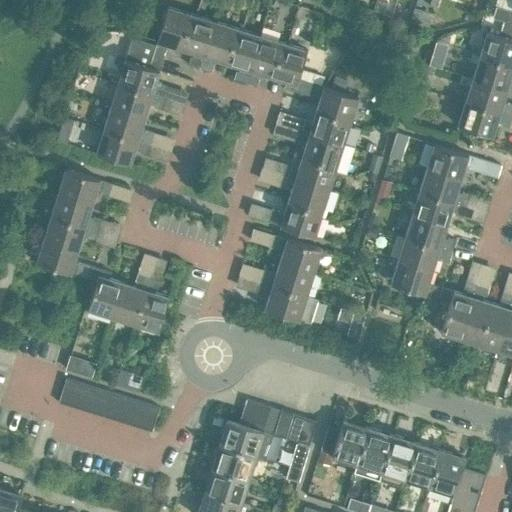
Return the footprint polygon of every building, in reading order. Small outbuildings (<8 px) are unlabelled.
[(189,32),(195,15),(168,7),(168,6),(167,6),(156,41),(157,41),(149,66),(158,69),(165,49),(164,48),(166,43),(177,47),(182,30),(189,32)] [(199,68),(214,21),(195,15),(189,32),(182,30),(177,47),(194,52),(193,57),(190,56),(188,64),(199,68)] [(235,46),(240,29),(214,21),(199,68),(211,71),(213,64),(210,63),(212,58),(222,61),(227,44),(235,46)] [(245,82),(259,35),(240,29),(235,46),(227,44),(222,61),(240,66),(239,72),(236,71),(233,78),(245,82)] [(511,39),(486,31),(486,32),(479,55),(511,65),(511,39)] [(281,60),(286,43),(259,35),(245,82),(256,85),(259,78),(256,77),(258,72),(268,75),(273,58),(281,60)] [(297,78),(306,49),(305,49),(286,43),(281,60),(273,58),(268,75),(286,81),(284,86),(284,87),(307,94),(311,82),(297,78)] [(511,65),(479,55),(472,78),(506,89),(511,75),(511,65)] [(154,84),(158,71),(159,71),(159,70),(158,69),(149,66),(125,59),(124,60),(117,83),(164,97),(168,86),(160,83),(160,85),(154,84)] [(502,102),(506,89),(472,78),(465,101),(511,115),(511,102),(508,102),(507,104),(502,102)] [(349,124),(357,98),(358,97),(323,86),(311,82),(307,94),(314,96),(315,94),(320,95),(317,106),(334,111),(332,119),(349,124)] [(144,116),(148,103),(153,105),(153,106),(161,109),(164,97),(117,83),(110,106),(144,116)] [(492,134),(496,121),(501,123),(501,125),(508,127),(511,115),(465,101),(458,123),(457,125),(492,135),(493,134),(492,134)] [(140,130),(144,116),(110,106),(103,128),(150,143),(153,132),(146,129),(145,131),(140,130)] [(343,143),(349,124),(332,119),(334,111),(317,106),(311,124),(306,122),(307,119),(300,117),(296,129),(343,143)] [(146,155),(150,143),(103,128),(96,151),(95,152),(130,163),(130,162),(134,149),(139,150),(139,152),(146,155)] [(334,170),(343,143),(296,129),(292,140),(300,142),(301,140),(306,141),(303,152),(320,157),(317,165),(334,170)] [(477,170),(481,158),(468,154),(433,143),(433,145),(426,167),(461,178),(465,164),(470,166),(469,168),(477,170)] [(328,189),(334,170),(317,165),(320,157),(303,152),(297,169),(292,168),(293,165),(285,163),(282,174),(328,189)] [(457,191),(461,178),(426,167),(419,189),(466,204),(470,193),(462,191),(462,193),(457,191)] [(92,203),(96,189),(101,191),(100,193),(108,195),(112,183),(99,179),(65,168),(64,169),(65,169),(58,192),(92,203)] [(320,217),(328,189),(282,174),(278,186),(286,188),(286,185),(292,187),(288,198),(305,204),(303,211),(320,217)] [(463,216),(466,204),(419,189),(412,213),(446,223),(450,210),(456,212),(455,213),(463,216)] [(88,216),(92,203),(58,192),(51,215),(97,230),(101,218),(93,216),(93,218),(88,216)] [(314,234),(320,217),(303,211),(305,204),(288,198),(283,215),(278,214),(279,211),(271,209),(267,221),(280,225),(314,236),(315,234),(314,234)] [(442,237),(446,223),(412,213),(405,235),(452,250),(456,239),(448,236),(447,238),(442,237)] [(77,249),(82,235),(87,237),(86,239),(94,241),(97,230),(51,215),(43,238),(77,249)] [(313,272),(320,250),(321,248),(286,237),(286,238),(274,234),(270,246),(277,249),(278,246),(283,248),(279,261),(313,272)] [(432,269),(436,256),(441,257),(441,259),(448,262),(452,250),(405,235),(398,259),(432,269)] [(73,262),(77,249),(43,238),(36,260),(36,262),(70,272),(82,276),(86,264),(79,262),(78,264),(73,262)] [(428,283),(432,269),(398,259),(390,281),(390,283),(425,293),(450,301),(454,291),(433,284),(428,283)] [(306,295),(313,272),(279,261),(275,275),(270,273),(270,271),(263,269),(259,280),(306,295)] [(111,316),(122,282),(108,278),(110,272),(110,273),(111,271),(86,264),(82,276),(96,280),(87,309),(88,309),(111,316)] [(134,323),(149,276),(137,273),(135,280),(137,281),(135,286),(122,282),(111,316),(134,323)] [(158,331),(169,296),(167,296),(154,292),(156,287),(158,287),(160,280),(149,276),(134,323),(156,330),(158,331)] [(299,318),(306,295),(259,280),(256,292),(263,294),(264,292),(269,294),(265,307),(264,307),(264,308),(299,319),(299,318)] [(461,338),(477,284),(466,280),(463,288),(466,289),(464,294),(455,291),(455,290),(454,290),(454,291),(450,301),(441,332),(442,332),(461,338)] [(479,343),(491,302),(482,299),(483,294),(486,295),(489,287),(477,284),(461,338),(479,343)] [(497,349),(511,300),(511,294),(502,292),(500,299),(503,300),(501,305),(491,302),(479,343),(497,349)] [(511,353),(511,300),(497,349),(511,353)] [(70,405),(77,381),(66,377),(58,402),(70,405)] [(81,409),(89,384),(77,381),(70,405),(81,409)] [(93,413),(101,388),(89,384),(81,409),(93,413)] [(105,416),(112,392),(101,388),(93,413),(105,416)] [(116,420),(124,395),(112,392),(105,416),(116,420)] [(128,424),(135,399),(124,395),(116,420),(128,424)] [(250,426),(257,402),(246,398),(238,422),(250,426)] [(139,427),(147,402),(135,399),(128,424),(139,427)] [(151,431),(159,406),(147,402),(139,427),(151,431)] [(262,430),(269,405),(257,402),(250,426),(262,430)] [(273,434),(281,409),(269,405),(262,430),(272,433),(273,434)] [(285,437),(292,413),(281,409),(273,434),(285,437)] [(297,441),(304,416),(292,413),(285,437),(297,441)] [(309,445),(316,421),(316,420),(304,416),(297,441),(309,445)] [(265,457),(272,433),(262,430),(250,426),(238,422),(227,419),(219,443),(265,457)] [(356,463),(367,426),(343,419),(340,428),(328,425),(320,449),(332,453),(331,456),(356,463)] [(378,479),(392,434),(367,426),(356,463),(354,471),(352,471),(350,478),(353,479),(355,472),(378,479)] [(402,486),(416,441),(392,434),(378,479),(379,479),(381,471),(402,478),(400,486),(402,486)] [(428,486),(440,449),(416,441),(402,486),(403,487),(405,479),(428,486)] [(249,477),(256,456),(264,459),(265,457),(219,443),(212,467),(256,481),(257,479),(249,477)] [(450,501),(454,490),(457,478),(461,466),(462,467),(465,457),(440,449),(428,486),(451,493),(448,500),(450,501)] [(482,486),(485,475),(486,474),(462,467),(461,466),(457,478),(482,486)] [(241,502),(248,480),(256,482),(256,481),(212,467),(204,492),(248,506),(249,504),(241,502)] [(478,498),(482,486),(457,478),(454,490),(478,498)] [(14,511),(16,505),(17,505),(21,494),(0,487),(0,511),(14,511)] [(475,509),(478,498),(454,490),(450,501),(450,502),(475,509)] [(237,511),(240,505),(248,507),(248,506),(204,492),(197,511),(237,511)] [(473,511),(475,509),(450,502),(447,511),(473,511)]
